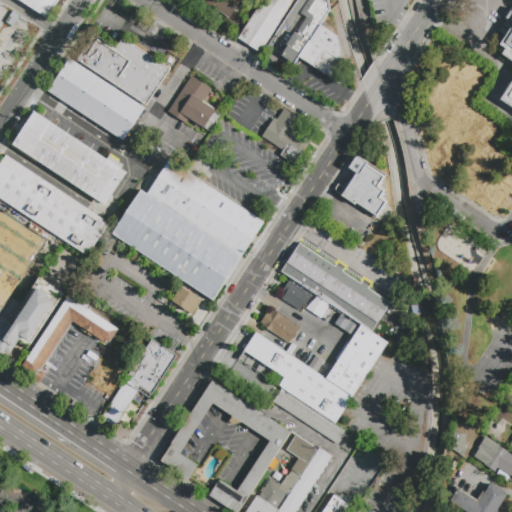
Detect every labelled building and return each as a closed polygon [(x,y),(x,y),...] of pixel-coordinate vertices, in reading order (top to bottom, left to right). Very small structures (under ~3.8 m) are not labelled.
[(61,0),(48,20),(17,0),(61,0)] [(237,0),(242,3),(232,18),(216,8),(215,11),(197,0),(237,0)] [(238,39),(262,0),(294,0),(260,53),(238,39)] [(278,38),(274,36),(297,0),(306,0),(288,27),(286,26),(278,38)] [(309,0),(328,0),(330,10),(321,25),(337,35),(345,60),(330,80),(299,58),(293,66),(282,59),(284,57),(280,54),(295,31),(297,32),(306,17),(301,13),(309,0)] [(499,49),(493,45),(511,16),(511,112),(494,100),(511,72),(511,65),(495,54),(499,49)] [(79,63),(95,37),(115,50),(122,39),(131,44),(132,42),(154,57),(153,59),(170,70),(146,106),(79,63)] [(47,93),(69,59),(145,108),(123,142),(47,93)] [(216,111),(204,129),(191,120),(187,127),(167,114),(191,76),(211,90),(203,102),(216,111)] [(299,119),(280,148),(262,136),(274,118),(278,120),(285,110),(299,119)] [(12,147),(34,113),(126,173),(104,207),(12,147)] [(136,140),(131,137),(140,124),(145,127),(136,140)] [(284,154),(292,141),(297,144),(303,134),(314,140),(299,164),(284,154)] [(109,224),(88,257),(0,198),(0,164),(6,155),(109,224)] [(375,219),(339,197),(340,196),(338,195),(336,193),(335,191),(336,189),(338,186),(343,189),(345,185),(347,187),(356,174),(349,169),(355,160),(356,158),(358,158),(360,158),(368,163),(366,166),(385,178),(383,182),(385,183),(386,184),(387,185),(387,187),(387,189),(385,192),(388,194),(389,195),(389,197),(389,198),(389,200),(383,210),(384,212),(384,214),(384,216),(382,217),(380,218),(379,217),(378,219),(377,219),(376,220),(375,219)] [(241,257),(146,194),(168,160),(264,223),(241,257)] [(140,191),(146,194),(241,257),(212,301),(111,235),(140,191)] [(283,274),(302,246),(335,267),(336,266),(344,271),(343,273),(361,285),(362,283),(370,288),(369,290),(391,304),(373,333),(331,306),(322,321),(307,311),(317,296),(283,274)] [(281,299),(286,292),(283,290),(289,281),(312,295),(310,298),(305,307),(303,305),(299,311),(281,299)] [(11,352),(6,349),(3,353),(0,350),(0,335),(9,321),(13,323),(38,285),(49,293),(48,295),(55,299),(29,340),(22,335),(11,352)] [(192,316),(171,302),(181,287),(202,301),(192,316)] [(23,366),(68,297),(115,328),(105,344),(72,322),(38,375),(23,366)] [(298,327),(288,344),(261,326),(262,325),(259,323),(267,311),(270,313),(272,310),(298,327)] [(327,377),(360,327),(386,344),(353,395),(327,377)] [(244,352),(256,334),(353,398),(335,424),(278,386),(284,378),(244,352)] [(124,378),(150,338),(165,348),(172,337),(179,342),(172,352),(176,355),(150,395),(149,394),(146,399),(140,395),(138,399),(133,396),(118,420),(114,426),(100,417),(125,379),(124,378)] [(236,511),(209,494),(219,479),(238,491),(270,442),(242,422),(233,423),(228,420),(232,415),(212,402),(182,449),(187,451),(184,455),(197,464),(187,480),(170,468),(171,467),(160,460),(212,381),(289,432),(290,431),(291,432),(238,511),(236,511)] [(345,432),(336,446),(271,403),(280,390),(345,432)] [(505,410),(511,414),(511,427),(499,420),(505,410)] [(462,457),(453,451),(454,448),(456,434),(466,435),(465,449),(467,450),(462,457)] [(276,511),(246,511),(257,496),(258,497),(262,493),(260,491),(263,487),(264,489),(270,480),(276,484),(277,482),(281,485),(287,476),(288,476),(299,459),(286,450),(295,437),(317,451),(289,494),(287,493),(276,509),(278,510),(276,511)] [(511,456),(511,478),(476,455),(487,438),(508,452),(507,453),(511,456)] [(277,511),(319,448),(332,456),(296,511),(277,511)] [(478,470),(474,476),(462,469),(467,462),(478,470)] [(451,504),(457,495),(460,490),(478,502),(484,494),(486,495),(492,486),(509,497),(499,511),(461,511),(457,509),(451,504)] [(320,511),(332,495),(337,498),(341,494),(351,501),(343,511),(320,511)]
